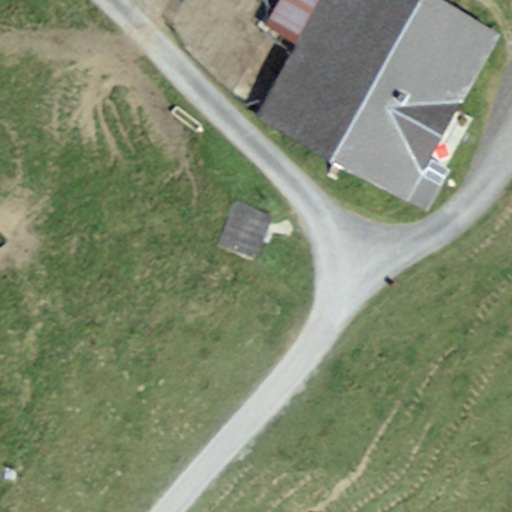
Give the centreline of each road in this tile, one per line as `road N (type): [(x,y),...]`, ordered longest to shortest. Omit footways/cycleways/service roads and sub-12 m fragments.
road 1 (unclassified): [(111,0),(290,178),(331,234),(340,266)]
road 2 (track): [(340,266),(328,321),(310,347),(167,511)]
